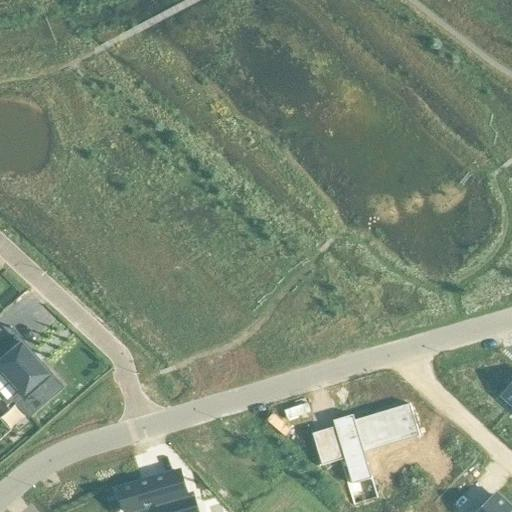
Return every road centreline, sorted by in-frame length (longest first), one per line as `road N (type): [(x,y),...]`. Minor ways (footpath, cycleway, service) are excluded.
road 1 (residential): [(406,350),(143,428)]
road 2 (residential): [(143,428),(122,360),(0,242)]
road 3 (residential): [(143,428),(69,450),(0,497)]
road 4 (residential): [(406,350),(415,375),(511,462)]
